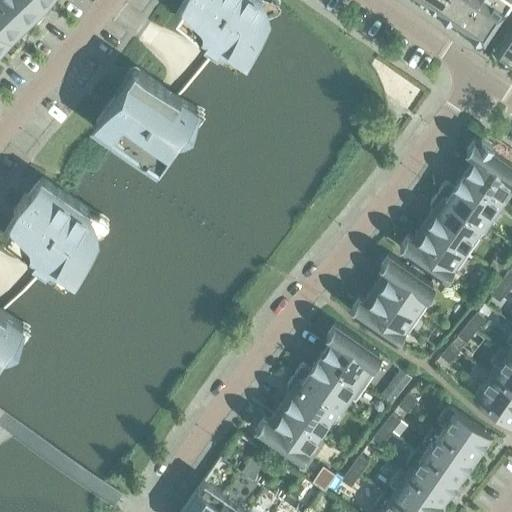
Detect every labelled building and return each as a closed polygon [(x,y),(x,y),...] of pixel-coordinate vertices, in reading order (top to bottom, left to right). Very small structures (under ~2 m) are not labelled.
[(0,0),(0,28),(12,37),(16,32),(18,33),(19,33),(21,33),(29,21),(0,0)] [(0,0),(29,21),(33,15),(35,17),(36,17),(38,16),(46,5),(38,0),(0,0)] [(185,0),(176,13),(181,17),(220,43),(219,45),(220,46),(221,46),(222,47),(224,47),(225,48),(226,49),(227,51),(229,54),(230,55),(231,57),(233,58),(234,59),(236,61),(238,59),(240,57),(241,56),(242,54),(243,52),(244,51),(245,49),(246,46),(248,43),(249,43),(256,32),(268,14),(269,14),(269,13),(270,13),(270,12),(271,12),(271,11),(272,10),(273,10),(274,9),(276,9),(277,8),(278,7),(279,7),(280,6),(281,5),(282,3),(281,1),(279,0),(185,0)] [(441,0),(439,5),(441,6),(441,7),(441,8),(441,9),(442,10),(442,11),(443,12),(444,13),(446,14),(448,14),(451,14),(452,14),(461,20),(474,0),(441,0)] [(474,0),(461,20),(469,25),(469,26),(469,28),(470,29),(471,31),(472,32),(474,33),(475,34),(476,34),(478,34),(480,33),(483,35),(487,31),(486,30),(506,0),(474,0)] [(511,0),(506,0),(486,30),(487,31),(499,39),(496,42),(495,44),(511,55),(511,0)] [(12,37),(0,28),(0,48),(1,49),(3,49),(4,49),(12,37)] [(142,156),(147,156),(159,163),(193,114),(197,108),(178,95),(139,68),(138,67),(126,85),(122,84),(119,86),(96,120),(100,123),(111,130),(136,147),(137,153),(142,156)] [(511,161),(490,147),(493,143),(481,135),(479,139),(475,136),(466,149),(474,155),(464,170),(503,197),(511,184),(511,161)] [(503,197),(464,170),(453,184),(448,180),(446,180),(445,180),(444,181),(437,191),(481,221),(480,222),(484,225),(503,197)] [(15,208),(16,213),(16,214),(4,231),(9,235),(47,261),(47,263),(48,263),(49,263),(49,264),(50,264),(51,265),(53,266),(54,267),(55,269),(57,272),(58,273),(59,274),(61,276),(62,277),(64,279),(66,277),(68,275),(69,273),(70,272),(71,270),(72,268),(73,267),(73,264),(76,260),(77,261),(84,250),(96,232),(97,232),(97,231),(98,230),(98,229),(99,229),(100,228),(101,228),(102,227),(104,226),(105,226),(106,225),(107,225),(108,224),(109,222),(110,221),(109,219),(107,218),(105,216),(104,215),(102,214),(100,213),(96,211),(93,210),(90,209),(42,176),(30,193),(29,193),(29,192),(28,192),(27,192),(26,192),(26,193),(25,193),(25,194),(24,194),(15,208)] [(430,201),(431,204),(433,205),(423,220),(468,251),(478,237),(472,233),(480,222),(481,221),(437,191),(430,201)] [(468,251),(423,220),(412,235),(408,232),(399,245),(443,275),(452,262),(457,266),(468,251)] [(374,283),(419,314),(429,299),(424,295),(433,283),(389,252),(380,265),(384,268),(374,283)] [(500,280),(508,286),(511,279),(511,271),(508,269),(500,280)] [(508,286),(500,280),(492,291),(499,297),(508,286)] [(419,314),(374,283),(363,297),(359,295),(350,307),(394,338),(404,325),(409,328),(419,314)] [(0,356),(23,324),(22,324),(4,311),(0,308),(0,356)] [(467,322),(475,328),(484,316),(476,311),(467,322)] [(320,351),(365,383),(375,368),(370,364),(379,352),(335,321),(326,334),(330,336),(320,351)] [(475,328),(467,322),(458,333),(466,339),(475,328)] [(501,345),(500,345),(511,353),(511,331),(508,337),(507,340),(511,343),(511,345),(509,350),(501,345)] [(447,359),(457,349),(450,343),(441,353),(447,359)] [(511,353),(500,345),(490,360),(494,363),(493,365),(490,370),(511,385),(511,353)] [(365,383),(320,351),(310,366),(304,362),(303,362),(302,362),(301,362),(300,363),(293,374),(336,404),(340,407),(349,394),(354,397),(365,383)] [(401,367),(381,393),(391,401),(412,376),(401,367)] [(511,385),(490,370),(474,392),(511,417),(511,415),(511,385)] [(287,382),(287,386),(289,387),(279,402),(319,430),(336,404),(293,374),(287,382)] [(407,408),(415,398),(408,392),(399,402),(407,408)] [(319,430),(279,402),(269,417),(265,414),(256,427),(300,457),(319,430)] [(439,429),(475,454),(490,432),(448,403),(437,419),(443,423),(439,429)] [(391,412),(382,423),(390,429),(398,418),(391,412)] [(390,429),(382,423),(374,434),(381,440),(390,429)] [(475,454),(439,429),(433,425),(422,441),(428,445),(424,451),(458,475),(464,467),(466,467),(466,466),(467,466),(475,454)] [(458,475),(424,451),(416,445),(405,461),(410,464),(405,471),(442,496),(447,487),(448,487),(449,487),(450,487),(450,486),(458,475)] [(252,453),(240,469),(251,477),(264,461),(252,453)] [(350,466),(358,471),(366,459),(358,454),(350,466)] [(195,491),(225,511),(302,511),(283,498),(262,484),(251,477),(240,469),(220,455),(219,455),(214,462),(195,491)] [(358,471),(350,466),(342,477),(351,483),(358,471)] [(442,496),(405,471),(399,466),(388,482),(394,486),(390,492),(418,511),(430,511),(432,509),(433,509),(434,509),(436,509),(437,508),(438,507),(439,506),(440,505),(440,504),(441,503),(441,501),(440,499),(440,498),(442,496)] [(418,511),(390,492),(384,488),(373,504),(378,507),(373,511),(418,511)]
